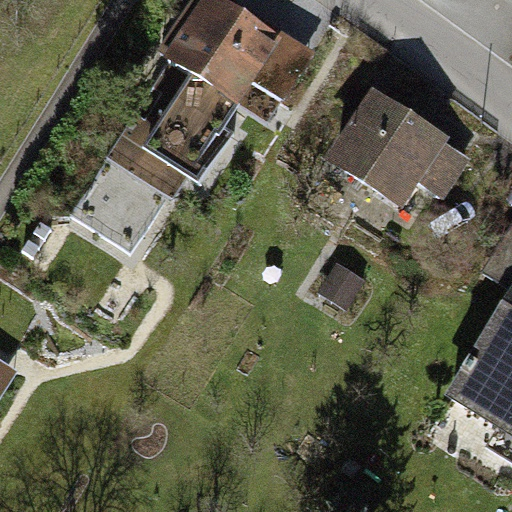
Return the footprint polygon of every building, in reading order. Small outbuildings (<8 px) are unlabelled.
[(327,66),(221,2),(178,72),(202,86),(159,156),(208,186),(267,90),(300,111),(327,66)] [(485,166),(384,106),(341,177),(416,222),(433,194),(458,209),(485,166)] [(370,286),(343,269),(328,292),(356,309),(370,286)] [(511,318),(462,403),(511,432),(511,318)] [(0,409),(20,378),(0,365),(0,409)]
